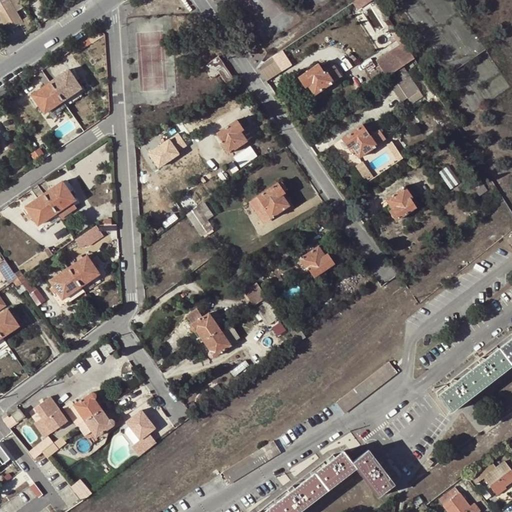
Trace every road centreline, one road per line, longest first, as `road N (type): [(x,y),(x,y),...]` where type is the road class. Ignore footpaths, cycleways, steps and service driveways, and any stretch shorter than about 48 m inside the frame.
road 1 (residential): [(383,276),(196,0)]
road 2 (residential): [(113,322),(129,310),(119,118)]
road 3 (residential): [(119,118),(0,199)]
road 4 (residential): [(0,406),(113,322)]
road 5 (tertiary): [(110,0),(4,71)]
